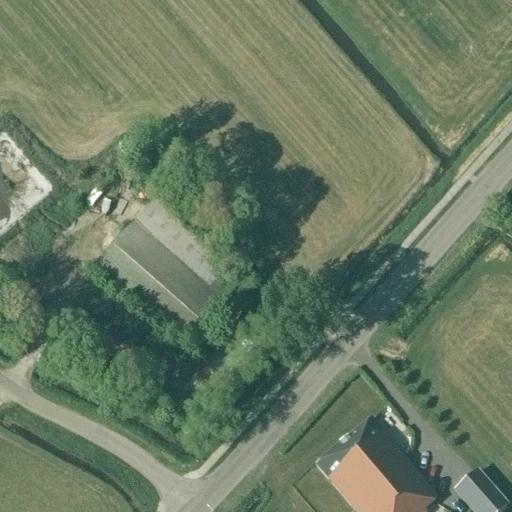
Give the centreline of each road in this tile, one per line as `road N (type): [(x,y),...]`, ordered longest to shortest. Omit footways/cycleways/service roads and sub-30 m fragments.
road 1 (tertiary): [(196,506),(511,156)]
road 2 (unclassified): [(0,384),(81,422),(173,487)]
